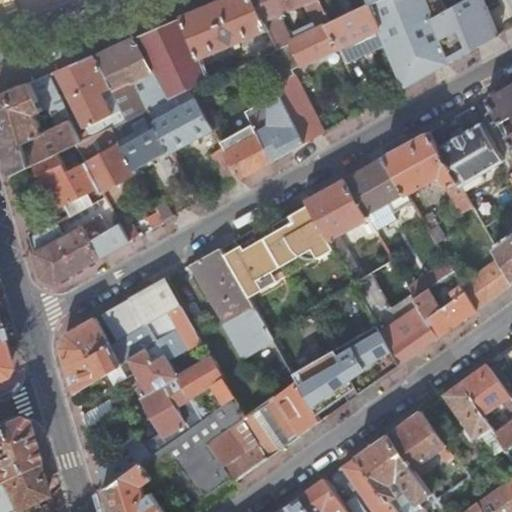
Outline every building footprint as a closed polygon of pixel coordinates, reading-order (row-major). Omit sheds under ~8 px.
[(239,44),(269,31),(254,0),(225,0),(215,5),(183,18),(201,60),(233,46),(235,51),(241,48),(239,44)] [(328,26),(332,25),(320,0),(254,0),(269,31),(278,50),(289,45),(287,36),(279,17),(306,5),(313,21),(302,26),(304,30),(301,32),(299,26),(292,29),(294,34),(292,35),(295,42),(328,26)] [(338,0),(320,0),(332,25),(346,18),(338,0)] [(449,65),(423,0),(383,0),(373,5),(372,5),(388,46),(405,90),(449,65)] [(511,0),(423,0),(449,65),(511,29),(511,0)] [(372,5),(346,18),(332,25),(328,26),(340,49),(348,66),(388,46),(372,5)] [(168,102),(210,82),(201,60),(183,18),(156,29),(121,44),(95,55),(128,120),(149,110),(149,111),(168,102)] [(340,49),(328,26),(295,42),(289,45),(278,50),(262,58),(281,95),(305,146),(326,134),(293,71),(340,49)] [(38,163),(78,144),(90,138),(103,132),(114,127),(128,120),(95,55),(78,63),(58,71),(86,130),(78,135),(48,75),(20,87),(0,95),(0,135),(4,150),(12,176),(38,163)] [(511,85),(488,99),(502,123),(511,117),(511,134),(509,136),(511,141),(511,85)] [(252,126),(273,163),(305,146),(281,95),(245,112),(252,126)] [(173,111),(168,102),(149,111),(172,151),(173,154),(214,131),(196,99),(173,111)] [(172,151),(149,111),(149,110),(128,120),(114,127),(137,170),(172,151)] [(440,149),(465,192),(486,180),(483,174),(505,162),(483,124),(440,149)] [(273,163),(252,126),(221,144),(228,157),(241,181),(273,163)] [(137,170),(114,127),(103,132),(112,149),(88,162),(101,187),(103,190),(104,193),(139,173),(137,170)] [(462,216),(475,209),(465,192),(440,149),(430,131),(387,156),(411,197),(443,178),(449,188),(447,190),(462,216)] [(94,147),(90,138),(78,144),(83,153),(94,147)] [(83,153),(78,144),(38,163),(48,183),(53,180),(72,216),(93,205),(88,193),(101,187),(88,162),(77,168),(72,158),(83,153)] [(396,213),(414,203),(411,197),(387,156),(347,178),(369,216),(390,204),(396,213)] [(228,189),(241,181),(228,157),(218,163),(228,189)] [(345,235),(371,220),(369,216),(347,178),(309,199),(318,214),(323,222),(334,241),(345,235)] [(100,202),(107,198),(104,193),(103,190),(96,194),(100,202)] [(371,220),(380,235),(401,223),(396,213),(390,204),(369,216),(371,220)] [(274,225),(277,231),(290,223),(302,216),(300,211),(274,225)] [(511,219),(511,211),(500,220),(503,225),(511,219)] [(323,222),(318,214),(305,222),(310,230),(323,222)] [(425,220),(438,243),(446,238),(433,215),(425,220)] [(334,241),(323,222),(310,230),(305,222),(302,216),(290,223),(277,231),(260,241),(252,246),(241,251),(228,259),(244,288),(304,253),(310,256),(321,257),(337,247),(334,241)] [(354,251),(380,236),(380,235),(371,220),(345,235),(354,251)] [(107,257),(131,243),(122,225),(101,237),(98,232),(96,232),(99,230),(97,222),(85,228),(83,227),(65,236),(59,223),(30,238),(40,271),(43,278),(57,285),(107,257)] [(511,234),(496,246),(511,274),(511,234)] [(238,246),(241,251),(252,246),(260,241),(257,235),(238,246)] [(228,259),(221,248),(192,264),(223,318),(246,358),(274,339),(271,333),(250,297),(244,288),(228,259)] [(346,248),(340,252),(343,257),(349,255),(346,248)] [(244,288),(250,297),(321,257),(310,256),(304,253),(244,288)] [(478,311),(511,286),(497,260),(462,285),(478,311)] [(447,278),(455,273),(449,262),(410,288),(415,294),(417,300),(431,290),(447,278)] [(455,290),(462,285),(455,273),(447,278),(455,290)] [(370,274),(356,281),(357,282),(381,323),(404,364),(440,338),(417,300),(415,294),(389,308),(370,274)] [(170,360),(204,342),(199,333),(167,278),(133,298),(160,343),(167,356),(170,360)] [(440,338),(478,311),(462,285),(455,290),(451,294),(455,300),(442,309),(431,290),(417,300),(440,338)] [(149,349),(160,343),(133,298),(104,314),(119,340),(117,341),(129,361),(131,360),(149,349)] [(69,366),(76,392),(123,364),(113,344),(98,317),(84,325),(70,333),(63,346),(69,366)] [(295,374),(274,339),(246,358),(223,318),(199,333),(204,342),(213,356),(236,397),(248,418),(277,397),(299,382),(295,374)] [(381,323),(295,374),(299,382),(319,416),(340,402),(357,389),(361,394),(383,378),(404,364),(381,323)] [(123,364),(129,361),(117,341),(113,344),(123,364)] [(157,361),(167,356),(160,343),(149,349),(157,361)] [(10,375),(1,344),(0,344),(0,385),(4,384),(10,375)] [(149,393),(179,376),(170,360),(167,356),(157,361),(149,349),(131,360),(144,385),(149,393)] [(225,404),(236,397),(213,356),(179,376),(193,399),(204,418),(213,412),(207,401),(212,398),(210,394),(217,390),(225,404)] [(511,378),(497,358),(487,364),(511,397),(511,378)] [(511,397),(487,364),(461,383),(487,421),(493,416),(490,412),(505,402),(511,411),(511,421),(496,433),(508,450),(511,447),(511,397)] [(97,463),(106,492),(191,428),(179,408),(193,399),(179,376),(149,393),(143,397),(150,409),(155,406),(164,421),(159,424),(165,436),(145,449),(137,436),(97,463)] [(319,416),(299,382),(277,397),(303,436),(322,422),(319,416)] [(461,383),(443,396),(467,427),(465,429),(463,435),(469,443),(476,445),(489,465),(508,450),(496,433),(487,421),(461,383)] [(149,393),(144,385),(137,389),(142,398),(143,397),(149,393)] [(211,445),(248,418),(236,397),(225,404),(213,412),(204,418),(191,428),(106,492),(111,511),(177,511),(175,508),(169,511),(166,511),(153,492),(147,496),(143,486),(178,460),(205,499),(217,491),(234,478),(226,466),(211,445)] [(303,436),(277,397),(248,418),(211,445),(226,466),(260,442),(270,459),(303,436)] [(179,408),(191,428),(204,418),(193,399),(179,408)] [(88,430),(110,416),(104,405),(84,417),(88,430)] [(150,409),(159,424),(164,421),(155,406),(150,409)] [(422,411),(390,434),(422,478),(430,472),(424,464),(440,452),(447,462),(455,456),(422,411)] [(24,427),(16,421),(0,428),(0,485),(36,468),(30,447),(24,427)] [(390,434),(359,455),(393,502),(401,495),(393,484),(398,481),(405,484),(420,504),(433,494),(422,478),(390,434)] [(236,483),(270,459),(260,442),(226,466),(234,478),(236,483)] [(359,455),(344,466),(376,511),(368,511),(358,498),(346,506),(350,511),(400,511),(397,508),(393,502),(359,455)] [(36,468),(0,485),(0,511),(18,511),(46,499),(41,483),(36,468)] [(300,497),(310,511),(350,511),(346,506),(326,479),(300,497)] [(511,511),(511,480),(467,511),(511,511)] [(310,511),(300,497),(279,511),(310,511)] [(413,511),(406,501),(397,508),(400,511),(413,511)]
